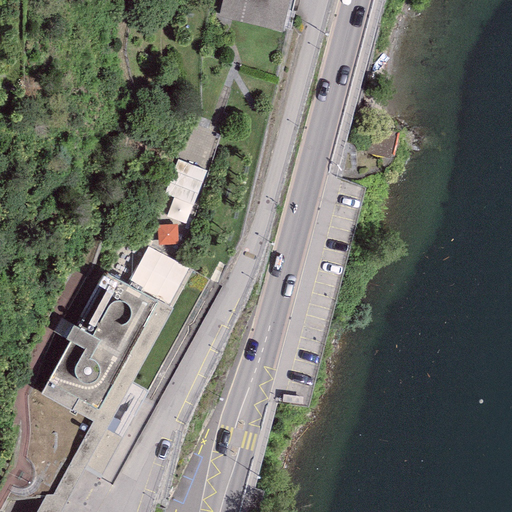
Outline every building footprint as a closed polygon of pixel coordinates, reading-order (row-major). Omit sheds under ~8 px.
[(289,0),(222,0),(218,16),(282,31),(289,0)] [(393,136),(372,131),(367,153),(389,158),(393,136)] [(193,226),(211,172),(190,165),(172,220),(193,226)] [(150,249),(136,283),(180,301),(194,266),(150,249)] [(104,268),(44,374),(110,411),(171,305),(104,268)]
